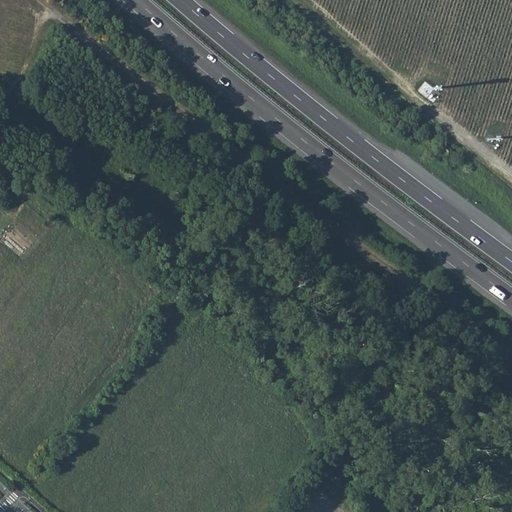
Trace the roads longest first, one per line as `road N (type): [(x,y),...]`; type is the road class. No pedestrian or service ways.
road 1 (track): [(36,0),(511,352)]
road 2 (trunk): [(135,0),(511,298)]
road 3 (trunk): [(511,261),(180,0)]
road 4 (track): [(305,0),(476,146)]
